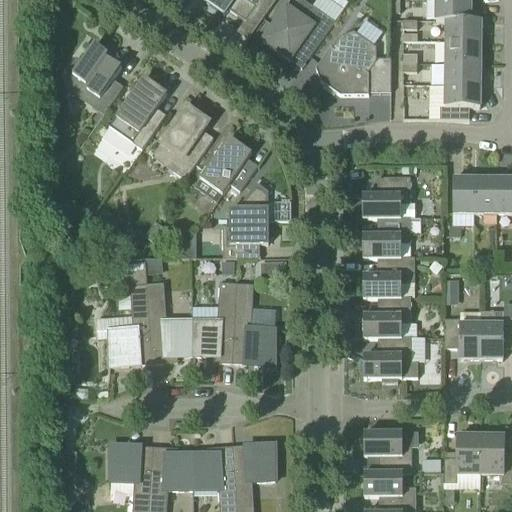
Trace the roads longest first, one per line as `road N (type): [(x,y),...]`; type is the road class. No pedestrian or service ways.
road 1 (residential): [(323,410),(322,211),(310,150)]
road 2 (residential): [(310,150),(288,122),(117,0)]
road 3 (residential): [(323,410),(106,414)]
road 4 (residential): [(510,139),(399,135),(310,150)]
road 5 (residential): [(511,400),(404,414),(323,410)]
